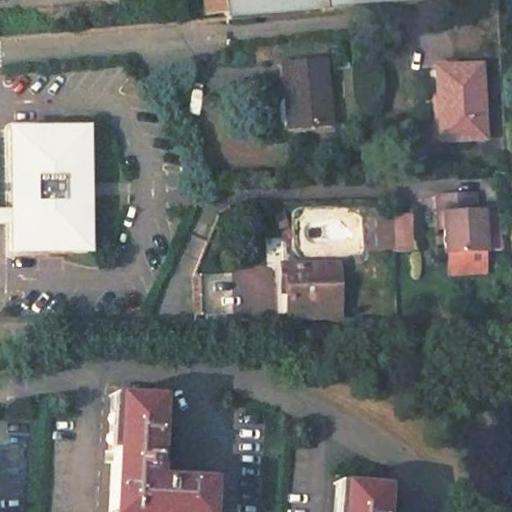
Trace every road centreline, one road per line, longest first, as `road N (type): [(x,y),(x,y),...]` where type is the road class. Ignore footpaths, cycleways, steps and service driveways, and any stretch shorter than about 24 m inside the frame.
road 1 (unknown): [(247,511),(236,464),(205,453),(214,367)]
road 2 (unknown): [(107,501),(111,366)]
